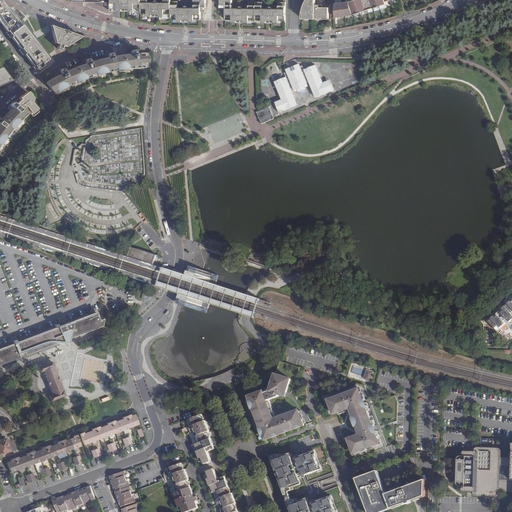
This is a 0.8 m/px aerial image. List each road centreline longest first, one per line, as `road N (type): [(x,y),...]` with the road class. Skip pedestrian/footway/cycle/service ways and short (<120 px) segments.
road 1 (residential): [(158,436),(131,352),(179,260),(155,150),(169,37)]
road 2 (residential): [(293,41),(387,29),(464,0)]
road 3 (residential): [(0,104),(57,63),(127,32)]
road 4 (residential): [(169,37),(293,41)]
